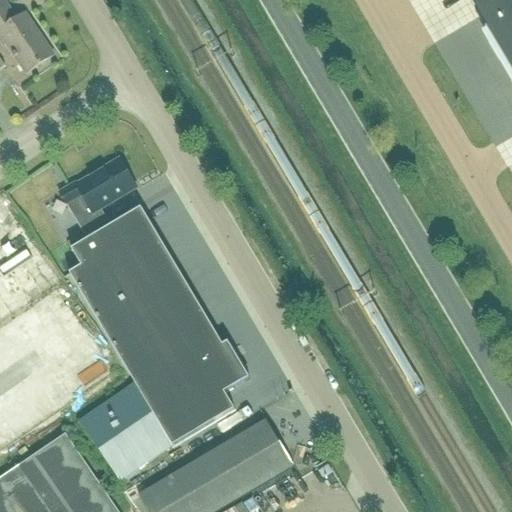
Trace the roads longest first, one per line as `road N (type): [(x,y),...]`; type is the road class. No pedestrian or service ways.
road 1 (unclassified): [(390,511),(132,76)]
road 2 (tertiary): [(511,406),(270,0)]
road 3 (unclassified): [(368,0),(511,243)]
road 4 (unclassified): [(0,166),(132,76)]
